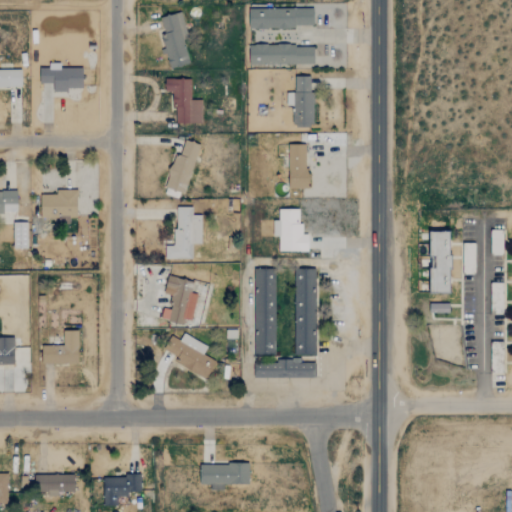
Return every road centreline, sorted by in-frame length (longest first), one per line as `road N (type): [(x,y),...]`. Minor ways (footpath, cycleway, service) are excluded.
road 1 (secondary): [(378,0),(379,511)]
road 2 (residential): [(114,417),(117,0)]
road 3 (residential): [(379,409),(0,418)]
road 4 (residential): [(511,403),(379,409)]
